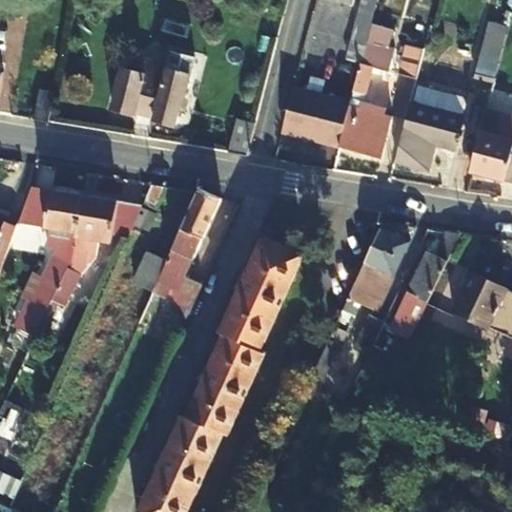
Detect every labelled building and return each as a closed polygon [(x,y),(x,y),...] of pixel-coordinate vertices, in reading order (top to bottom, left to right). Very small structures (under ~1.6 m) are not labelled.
[(371,26),(378,0),(362,0),(357,24),(371,28),(371,26)] [(364,55),(367,43),(371,28),(357,24),(350,52),(364,55)] [(387,48),(391,31),(371,26),(371,28),(367,43),(387,48)] [(475,80),(493,85),(506,36),(488,32),(475,80)] [(364,55),(352,105),(341,149),(383,159),(393,118),(386,116),(387,110),(365,104),(374,70),(388,74),(392,60),(391,59),(393,50),(387,48),(367,43),(364,55)] [(400,76),(417,81),(424,51),(407,47),(400,76)] [(163,85),(156,113),(154,120),(176,125),(182,107),(184,107),(196,59),(172,51),(172,54),(169,64),(163,85)] [(163,85),(169,64),(147,57),(142,73),(124,69),(113,108),(135,115),(138,108),(156,113),(163,85)] [(414,105),(463,118),(467,100),(418,88),(414,105)] [(341,149),(352,105),(295,90),(284,134),(341,149)] [(35,120),(50,122),(55,94),(40,91),(35,120)] [(411,104),(396,163),(429,172),(436,145),(457,151),(465,119),(463,118),(414,105),(411,104)] [(248,157),(256,125),(237,120),(227,153),(248,157)] [(511,141),(511,128),(484,120),(481,133),(511,141)] [(511,141),(481,133),(470,173),(511,184),(511,141)] [(49,310),(54,301),(69,269),(73,258),(75,252),(77,236),(84,195),(51,189),(51,191),(31,187),(19,218),(46,223),(46,227),(51,228),(49,245),(56,247),(55,256),(38,291),(42,293),(36,304),(49,310)] [(152,293),(165,299),(188,309),(200,285),(184,278),(193,259),(195,259),(221,200),(198,190),(152,293)] [(124,245),(142,205),(84,195),(77,236),(99,240),(124,245)] [(0,272),(18,223),(0,215),(0,272)] [(409,242),(381,229),(303,392),(316,398),(318,393),(337,353),(342,356),(355,330),(350,328),(361,304),(376,311),(393,276),(395,274),(409,242)] [(459,234),(445,232),(436,252),(429,249),(407,295),(408,295),(392,329),(399,333),(391,351),(402,356),(459,234)] [(99,240),(77,236),(75,252),(96,256),(99,240)] [(226,334),(262,350),(306,255),(266,236),(246,279),(242,289),(222,332),(226,334)] [(69,269),(54,301),(67,307),(82,275),(69,269)] [(511,337),(511,291),(471,273),(453,310),(511,337)] [(236,286),(242,289),(246,279),(241,276),(236,286)] [(77,307),(93,314),(105,286),(90,279),(77,307)] [(152,293),(139,323),(151,329),(165,299),(152,293)] [(49,310),(36,304),(31,302),(18,330),(36,338),(49,310)] [(370,357),(385,323),(370,317),(354,349),(370,357)] [(190,416),(225,432),(231,434),(267,353),(262,350),(226,334),(190,416)] [(493,339),(482,358),(496,365),(506,346),(493,339)] [(205,368),(201,377),(206,379),(210,370),(205,368)] [(350,441),(361,446),(376,413),(365,408),(350,441)] [(187,511),(225,432),(190,416),(185,413),(140,511),(187,511)] [(156,464),(161,466),(166,457),(160,454),(156,464)] [(511,501),(511,499),(461,481),(455,496),(497,511),(500,501),(511,506),(511,501)]
